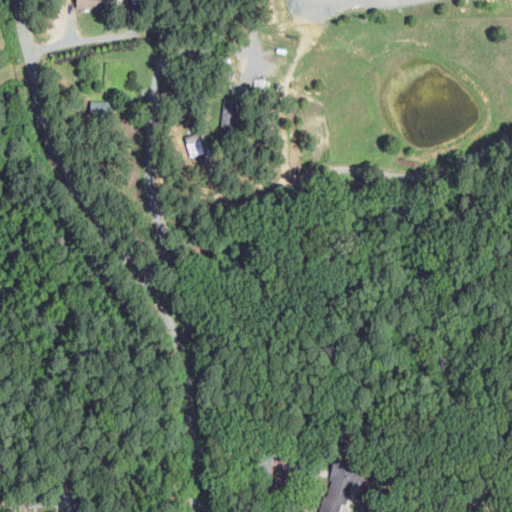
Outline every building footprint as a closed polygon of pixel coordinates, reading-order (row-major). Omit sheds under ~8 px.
[(76,0),(120,0),(119,11),(76,8),(76,0)] [(235,72),(233,79),(223,76),(225,69),(235,72)] [(230,85),(222,82),(223,76),(232,79),(230,85)] [(255,78),(267,79),(266,92),(254,91),(255,78)] [(225,99),(242,101),(237,139),(220,137),(225,99)] [(109,100),(91,100),(90,113),(108,114),(109,100)] [(92,120),(108,114),(112,125),(95,130),(92,120)] [(198,134),(204,153),(192,157),(185,139),(198,134)] [(207,150),(222,152),(220,168),(205,167),(207,150)] [(321,511),(341,511),(354,463),(335,458),(321,511)]
